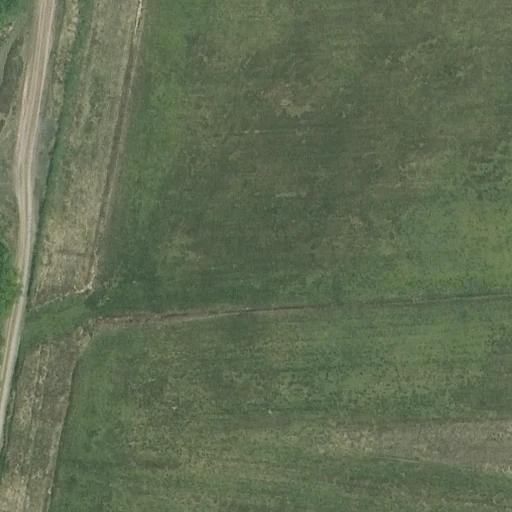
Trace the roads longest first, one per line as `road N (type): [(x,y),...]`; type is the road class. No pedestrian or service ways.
road 1 (track): [(0,382),(24,249),(24,141)]
road 2 (track): [(24,141),(47,0)]
